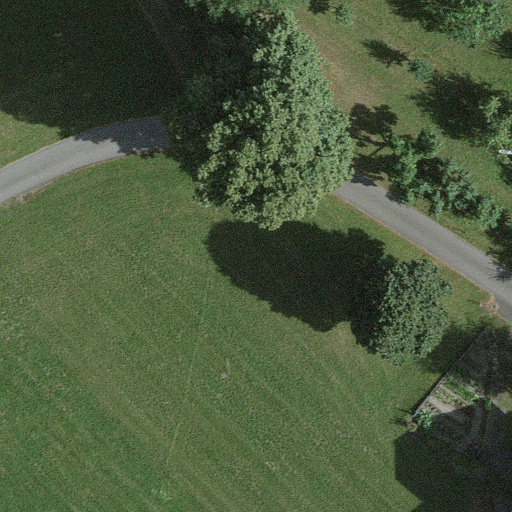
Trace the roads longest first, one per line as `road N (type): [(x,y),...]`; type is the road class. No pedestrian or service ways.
road 1 (residential): [(0,186),(94,142),(223,128),(269,138),(342,174),(511,286)]
road 2 (track): [(147,0),(223,128)]
